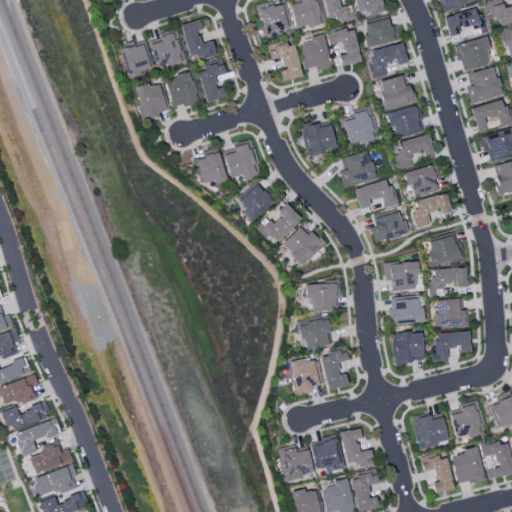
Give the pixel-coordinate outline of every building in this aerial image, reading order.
[(288,5),(293,29),(322,23),(316,0),(298,0),(299,2),(288,5)] [(320,0),(325,21),(347,18),(344,0),(320,0)] [(379,0),(351,0),(355,15),(382,10),(379,0)] [(471,0),(435,0),(441,13),(471,0)] [(511,21),(511,0),(495,4),(494,0),(492,0),(485,2),(489,20),(496,18),(498,25),(511,21)] [(281,2),(256,6),(261,36),(286,32),(281,2)] [(456,29),(470,26),(472,34),(486,31),(482,15),(475,16),(473,9),(442,17),(447,36),(457,34),(456,29)] [(364,49),(398,40),(394,26),(388,27),(386,18),(362,25),(364,33),(361,34),(364,49)] [(187,57),(195,55),(196,61),(215,56),(211,41),(199,44),(196,32),(201,31),(198,20),(179,25),(187,57)] [(358,63),(351,26),(325,31),(328,45),(339,42),(341,54),(337,55),(339,66),(358,63)] [(511,55),(511,26),(498,30),(504,58),(511,55)] [(155,68),(181,62),(175,33),(157,37),(159,42),(150,44),(155,68)] [(297,42),(303,69),(313,67),(314,71),(329,68),(322,36),(297,42)] [(489,64),(484,38),(454,44),(459,70),(489,64)] [(300,77),(292,42),(266,49),(269,60),(279,57),(282,70),(277,71),(280,82),(300,77)] [(118,51),(127,79),(152,71),(143,43),(118,51)] [(369,80),(385,76),(381,64),(393,61),(394,65),(405,63),(400,43),(368,51),(370,58),(364,60),(369,80)] [(511,62),(503,65),(507,80),(511,79),(511,62)] [(224,97),(221,85),(226,83),(221,63),(205,67),(206,70),(197,72),(204,102),(224,97)] [(464,88),(468,103),(500,94),(492,67),(468,74),(471,86),(464,88)] [(170,108),(196,103),(190,73),(164,78),(170,108)] [(376,82),(383,109),(410,102),(403,75),(376,82)] [(166,113),(160,82),(134,88),(141,119),(166,113)] [(475,132),(511,122),(511,121),(508,106),(501,108),(499,100),(469,108),(475,132)] [(416,105),(386,113),(392,138),(423,131),(416,105)] [(369,110),(351,112),(352,119),(342,121),(345,144),(373,140),(369,110)] [(334,150),(329,125),(317,127),(315,120),(298,124),(304,156),(334,150)] [(485,162),(503,159),(502,154),(511,152),(511,137),(510,129),(480,135),(485,162)] [(392,143),(398,168),(410,165),(407,154),(422,151),(424,160),(432,158),(426,134),(392,143)] [(258,172),(250,142),(220,149),(228,180),(258,172)] [(339,158),(346,185),(373,177),(366,151),(339,158)] [(193,159),(199,184),(211,181),(212,184),(225,181),(217,153),(193,159)] [(511,159),(490,166),(499,194),(511,190),(511,159)] [(409,196),(436,189),(433,179),(437,178),(434,164),(403,172),(409,196)] [(352,189),(357,209),(369,207),(367,200),(379,197),(382,209),(394,205),(387,180),(352,189)] [(271,203),(257,184),(235,201),(249,220),(271,203)] [(428,225),(426,213),(438,210),(439,214),(449,212),(445,194),(413,200),(415,211),(410,212),(413,228),(428,225)] [(299,219),(282,202),(254,228),(271,245),(299,219)] [(374,243),(405,234),(399,211),(368,220),(374,243)] [(307,236),(298,227),(279,244),(300,266),(322,244),(311,232),(307,236)] [(430,266),(460,258),(453,231),(423,239),(430,266)] [(382,265),(384,281),(388,280),(390,292),(414,288),(413,276),(417,276),(415,261),(382,265)] [(430,270),(431,278),(426,278),(427,289),(440,288),(440,284),(454,282),(455,288),(465,287),(463,267),(430,270)] [(335,310),(335,297),(338,297),(337,282),(305,283),(306,311),(335,310)] [(389,324),(421,323),(421,307),(417,307),(416,298),(388,299),(389,324)] [(465,310),(457,310),(457,299),(432,300),(433,327),(466,326),(465,310)] [(0,330),(12,327),(7,314),(0,316),(0,330)] [(332,343),(325,317),(295,326),(302,351),(332,343)] [(0,334),(0,382),(29,373),(23,354),(17,356),(13,342),(17,341),(14,330),(0,334)] [(434,333),(435,342),(429,343),(430,361),(445,361),(445,348),(457,348),(458,352),(468,352),(467,332),(434,333)] [(420,333),(392,334),(393,363),(421,362),(420,333)] [(346,386),(344,373),(338,375),(335,363),(346,361),(344,349),(318,354),(325,390),(346,386)] [(286,362),(294,396),(311,392),(310,387),(320,384),(315,359),(302,363),(301,359),(286,362)] [(34,396),(31,388),(37,385),(32,374),(0,386),(0,399),(4,409),(34,396)] [(487,406),(497,430),(511,424),(511,399),(510,396),(487,406)] [(49,416),(44,402),(16,412),(14,407),(0,411),(0,416),(5,430),(49,416)] [(450,411),(450,437),(480,436),(479,405),(457,406),(457,411),(450,411)] [(446,442),(441,417),(429,420),(428,414),(410,418),(416,448),(446,442)] [(34,452),(30,440),(43,435),(44,439),(59,433),(53,418),(12,434),(20,457),(34,452)] [(343,463),(355,461),(355,467),(372,464),(369,450),(357,452),(355,440),(359,439),(358,429),(338,432),(343,463)] [(309,443),(314,470),(328,468),(328,472),(342,469),(336,438),(309,443)] [(511,474),(504,439),(478,445),(480,458),(491,455),(493,465),(484,467),(486,479),(511,474)] [(67,449),(59,451),(57,445),(26,455),(32,474),(71,462),(67,449)] [(282,481),(311,475),(306,450),(295,452),(293,446),(275,449),(282,481)] [(459,450),(460,455),(449,457),(456,485),(482,479),(474,447),(459,450)] [(451,490),(445,456),(419,460),(421,472),(432,470),(435,483),(431,483),(432,493),(451,490)] [(32,478),(38,497),(74,486),(71,477),(74,476),(71,466),(32,478)] [(355,511),(357,511),(375,509),(374,497),(368,498),(365,485),(377,483),(375,472),(349,476),(355,511)] [(325,511),(332,511),(337,511),(336,511),(352,511),(345,480),(319,487),(325,511)] [(293,511),(320,511),(317,489),(291,493),(293,511)] [(38,502),(40,511),(78,511),(85,510),(81,494),(54,501),(53,498),(38,502)]
